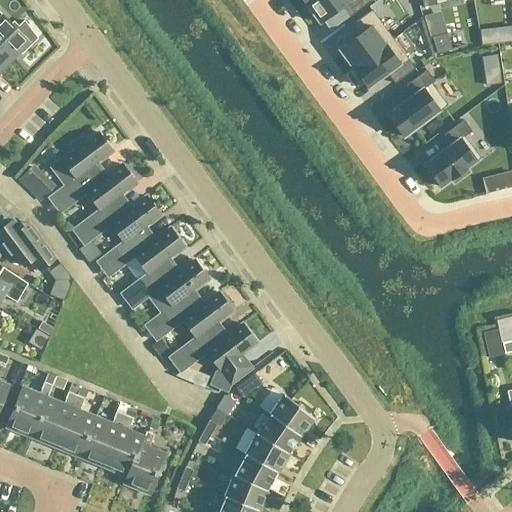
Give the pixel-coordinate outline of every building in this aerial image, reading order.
[(312,0),(305,6),(319,25),(341,9),(348,19),(372,1),(371,0),(312,0)] [(420,0),(423,10),(438,6),(446,5),(447,8),(463,5),(461,0),(420,0)] [(358,37),(338,52),(353,71),(393,41),(371,12),(351,27),(358,37)] [(0,15),(0,48),(11,60),(19,52),(22,55),(36,41),(23,23),(15,31),(0,15)] [(439,15),(422,20),(428,40),(431,40),(446,36),(439,15)] [(393,41),(353,71),(367,90),(387,76),(394,86),(414,71),(393,41)] [(0,71),(11,60),(0,48),(0,71)] [(426,72),(406,87),(413,97),(386,117),(403,139),(446,107),(431,86),(434,83),(426,72)] [(424,167),(440,189),(479,160),(464,139),(471,133),(463,122),(443,137),(450,147),(424,167)] [(86,195),(103,180),(93,168),(111,154),(97,135),(85,143),(82,139),(70,149),(73,153),(50,170),(75,203),(86,195)] [(121,167),(103,180),(86,195),(98,212),(88,220),(99,235),(110,227),(127,212),(117,200),(136,186),(121,167)] [(54,189),(32,169),(21,181),(43,201),(54,189)] [(123,266),(134,258),(151,244),(141,232),(160,218),(145,198),(127,212),(110,227),(123,244),(112,252),(123,266)] [(19,232),(12,222),(9,224),(3,220),(0,224),(0,246),(10,260),(14,257),(23,269),(30,264),(37,274),(55,260),(29,225),(19,232)] [(134,258),(123,266),(136,284),(147,298),(148,299),(175,276),(165,264),(170,260),(184,250),(169,230),(155,241),(151,244),(134,258)] [(193,262),(175,276),(148,299),(171,330),(182,322),(199,308),(190,295),(208,282),(193,262)] [(0,303),(4,297),(16,305),(27,286),(2,270),(0,272),(0,303)] [(199,308),(182,322),(195,339),(184,347),(195,362),(206,354),(223,340),(214,328),(232,314),(217,294),(199,308)] [(223,340),(206,354),(219,372),(215,375),(210,387),(226,394),(229,387),(248,373),(238,359),(256,346),(241,326),(223,340)] [(488,360),(503,357),(497,331),(482,334),(488,360)] [(511,343),(502,346),(504,356),(511,353),(511,343)] [(254,376),(234,390),(242,399),(261,385),(254,376)] [(5,429),(30,440),(46,400),(47,400),(52,387),(43,384),(38,396),(22,390),(5,429)] [(54,449),(76,397),(67,394),(62,406),(47,400),(46,400),(30,440),(54,449)] [(54,449),(79,459),(95,420),(79,413),(84,401),(76,397),(54,449)] [(269,416),(299,438),(299,437),(311,420),(311,421),(312,420),(307,416),(310,412),(300,404),(297,408),(282,397),(282,398),(269,416)] [(299,438),(269,416),(260,410),(246,430),(255,436),(287,455),(298,438),(299,438)] [(124,417),(115,413),(110,426),(95,420),(79,459),(103,469),(124,417)] [(103,469),(126,478),(127,479),(143,439),(127,433),(132,420),(124,417),(103,469)] [(208,422),(202,433),(209,437),(215,426),(208,422)] [(209,437),(202,433),(196,443),(203,447),(209,437)] [(127,479),(126,478),(123,486),(149,496),(165,457),(148,450),(154,437),(145,434),(143,439),(127,479)] [(244,455),(244,456),(276,474),(277,473),(276,473),(286,456),(287,455),(255,436),(244,456),(244,455)] [(233,476),(232,477),(266,493),(266,492),(276,474),(244,456),(243,456),(244,457),(233,476)] [(180,480),(187,483),(192,472),(184,469),(180,480)] [(266,493),(232,477),(233,477),(224,498),(223,498),(256,511),(258,511),(265,493),(266,493)] [(187,483),(180,480),(175,491),(182,494),(187,483)] [(256,511),(223,498),(223,499),(224,499),(218,511),(256,511)]
